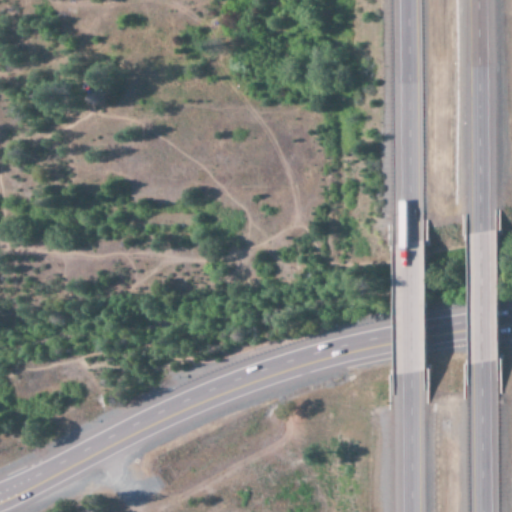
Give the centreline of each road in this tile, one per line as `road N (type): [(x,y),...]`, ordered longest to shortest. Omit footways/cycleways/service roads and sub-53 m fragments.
road 1 (tertiary): [(0,493),(294,356),(387,331),(511,316)]
road 2 (motorway): [(407,0),(406,232)]
road 3 (motorway): [(482,225),(482,0)]
road 4 (motorway): [(482,380),(482,225)]
road 5 (motorway): [(406,232),(407,384)]
road 6 (motorway): [(484,511),(482,380)]
road 7 (motorway): [(407,384),(408,511)]
